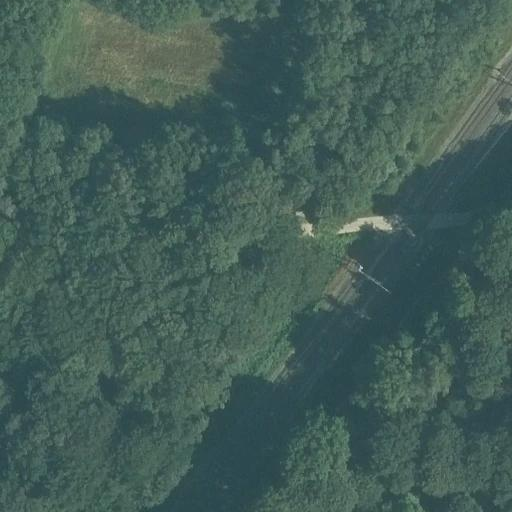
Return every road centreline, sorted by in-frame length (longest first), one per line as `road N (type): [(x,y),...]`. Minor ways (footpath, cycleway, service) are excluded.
road 1 (track): [(325,228),(0,258)]
road 2 (track): [(478,216),(325,228)]
